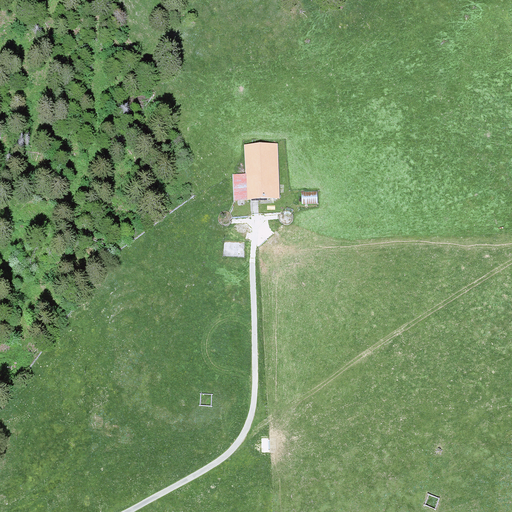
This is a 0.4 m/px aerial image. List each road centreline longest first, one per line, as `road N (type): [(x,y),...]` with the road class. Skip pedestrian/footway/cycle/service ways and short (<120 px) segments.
road 1 (track): [(253,406),(254,226)]
road 2 (unclassified): [(126,511),(227,454),(253,406)]
